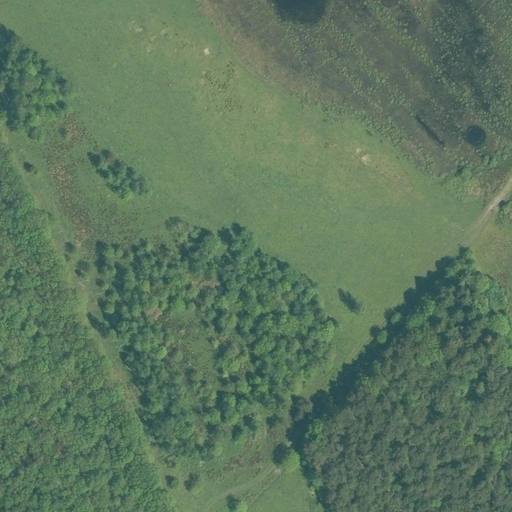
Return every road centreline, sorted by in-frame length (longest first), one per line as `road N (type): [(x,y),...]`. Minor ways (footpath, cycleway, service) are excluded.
road 1 (track): [(204,511),(224,492),(262,477),(297,426),(337,389),(355,347),(471,235),(511,183)]
road 2 (track): [(471,235),(376,362),(310,431)]
road 3 (track): [(376,362),(398,415),(389,448),(399,485)]
